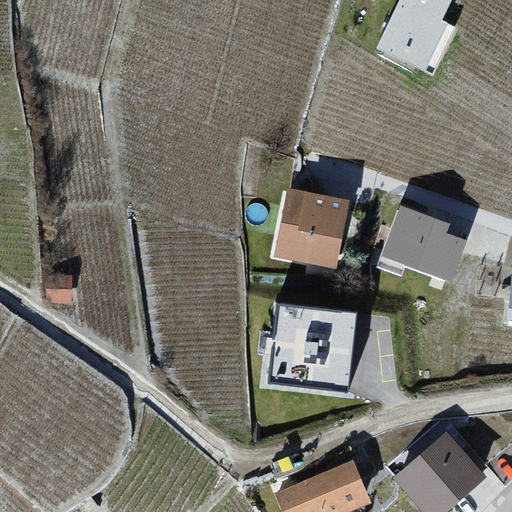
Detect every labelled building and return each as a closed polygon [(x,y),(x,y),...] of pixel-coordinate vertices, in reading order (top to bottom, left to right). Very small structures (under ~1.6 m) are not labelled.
[(455,0),(405,0),(379,55),(428,79),(451,31),(443,27),(455,0)] [(348,206),(285,194),(272,266),(335,277),(348,206)] [(71,283),(47,282),(45,307),(70,308),(71,283)] [(285,310),(271,383),(339,396),(352,322),(285,310)] [(444,439),(391,485),(414,511),(449,511),(483,483),(444,439)] [(351,466),(274,497),(280,511),(348,511),(366,505),(351,466)]
